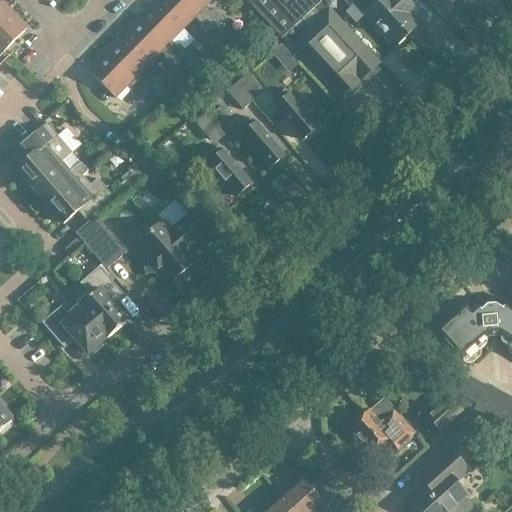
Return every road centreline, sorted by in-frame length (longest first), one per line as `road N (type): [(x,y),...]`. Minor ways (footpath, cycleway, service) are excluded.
road 1 (residential): [(62,421),(511,20)]
road 2 (secondary): [(174,415),(511,119)]
road 3 (residential): [(293,423),(493,242)]
road 4 (secondary): [(174,415),(125,424),(36,511)]
road 5 (residential): [(0,196),(51,252),(0,302)]
road 6 (residential): [(187,511),(293,423)]
road 7 (secondary): [(102,511),(163,450),(174,415)]
road 8 (residential): [(374,511),(293,423)]
